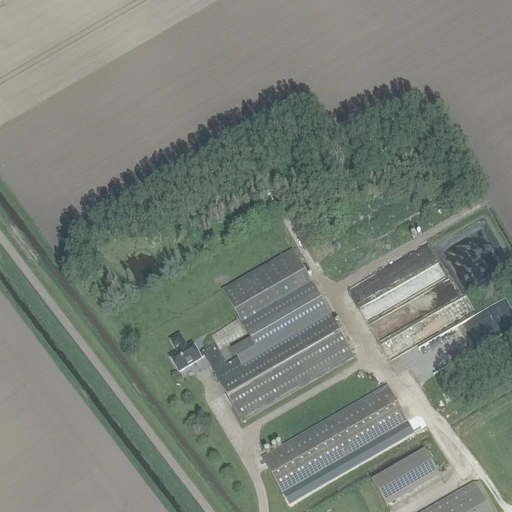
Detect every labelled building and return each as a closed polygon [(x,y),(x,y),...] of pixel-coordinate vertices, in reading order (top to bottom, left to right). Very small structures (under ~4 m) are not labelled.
[(259,197),(271,219),(280,214),(268,192),(259,197)] [(410,253),(413,259),(416,258),(419,266),(437,258),(432,245),(410,253)] [(293,251),(223,291),(243,326),(313,286),(293,251)] [(249,338),(231,349),(238,359),(239,358),(243,356),(246,360),(328,313),(326,310),(313,287),(313,286),(243,326),(249,338)] [(177,353),(170,358),(178,373),(196,362),(204,357),(215,378),(216,378),(232,407),(242,423),(354,359),(328,313),(246,360),(243,356),(238,359),(227,365),(219,351),(244,335),(235,320),(209,336),(215,345),(203,353),(198,346),(195,348),(192,344),(188,347),(180,335),(171,341),(177,353)] [(404,339),(410,348),(420,342),(419,341),(426,337),(425,334),(429,332),(426,326),(418,331),(415,325),(403,333),(406,337),(404,339)] [(283,447),(262,459),(268,469),(283,495),(288,504),(413,432),(408,423),(387,386),(380,390),(283,447)] [(482,422),(466,428),(474,449),(491,443),(482,422)] [(433,450),(379,477),(393,504),(447,477),(433,450)] [(496,511),(479,481),(468,487),(425,511),(496,511)]
